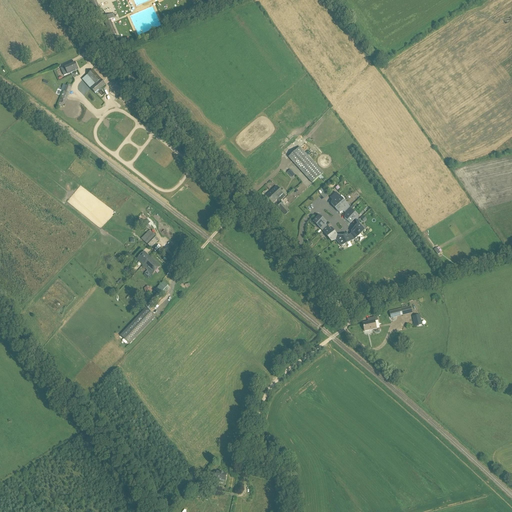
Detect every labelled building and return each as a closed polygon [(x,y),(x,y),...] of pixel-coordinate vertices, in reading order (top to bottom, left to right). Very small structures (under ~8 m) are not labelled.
[(96,0),(89,0),(96,15),(102,13),(96,0)] [(107,21),(105,22),(112,39),(118,37),(111,20),(115,18),(113,14),(105,17),(107,21)] [(64,75),(78,69),(75,62),(61,69),(64,75)] [(87,75),(83,79),(91,89),(95,94),(105,84),(93,70),(87,75)] [(63,110),(72,88),(66,85),(57,108),(63,110)] [(80,113),(78,119),(87,122),(89,115),(80,113)] [(289,157),(312,183),(324,173),(301,147),(289,157)] [(287,173),(292,178),(295,175),(290,170),(287,173)] [(269,201),(280,191),(276,187),(265,197),(269,201)] [(272,204),(277,200),(279,203),(280,202),(286,197),(280,191),(269,201),(272,204)] [(336,209),(343,201),(336,193),(331,198),(334,201),(331,204),(336,209)] [(343,211),(346,213),(350,209),(343,201),(336,209),(340,214),(343,211)] [(279,203),(276,205),(285,215),(289,211),(286,209),(280,202),(279,203)] [(350,209),(346,213),(348,215),(345,219),(350,224),(358,216),(352,211),(350,209)] [(323,231),(327,228),(324,225),(326,223),(319,216),(313,222),(321,229),(323,231)] [(353,233),(350,235),(354,240),(365,230),(360,225),(352,232),(353,233)] [(327,228),(323,231),(325,233),(331,242),(336,238),(337,237),(331,229),(329,230),(327,228)] [(144,242),(146,243),(151,248),(159,240),(153,235),(152,234),(144,242)] [(347,235),(338,240),(341,247),(354,240),(350,235),(348,237),(347,235)] [(144,252),(140,256),(137,260),(143,265),(151,258),(144,252)] [(151,258),(143,265),(142,267),(143,268),(144,267),(152,275),(161,266),(152,257),(151,258)] [(173,260),(171,262),(166,268),(170,271),(175,265),(177,263),(173,260)] [(158,293),(165,284),(159,279),(152,287),(158,293)] [(165,284),(158,293),(145,306),(150,310),(158,302),(160,299),(170,288),(165,284)] [(391,318),(412,313),(411,306),(389,312),(391,318)] [(146,308),(120,336),(129,344),(155,317),(146,308)] [(422,325),(420,315),(412,317),(415,326),(422,325)] [(374,321),(363,323),(365,331),(376,329),(375,322),(378,321),(377,317),(374,317),(374,321)] [(217,472),(216,475),(213,475),(212,479),(217,480),(216,482),(224,484),(224,481),(225,482),(227,474),(217,472)] [(204,486),(202,486),(197,485),(196,489),(195,497),(201,498),(204,486)]
